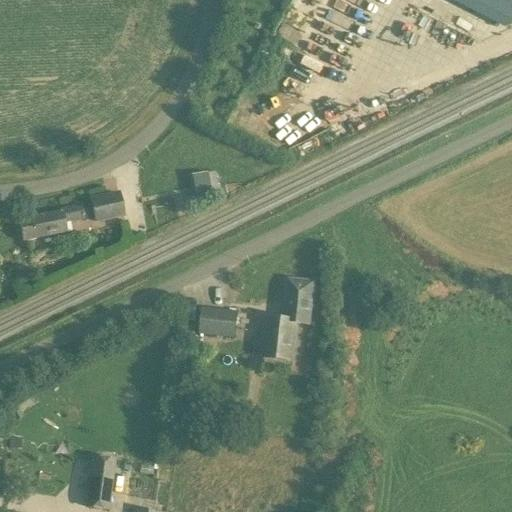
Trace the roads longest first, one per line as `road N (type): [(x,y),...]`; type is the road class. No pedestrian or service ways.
road 1 (unclassified): [(0,371),(511,125)]
road 2 (unclassified): [(0,193),(92,173),(135,148),(187,82),(214,0)]
